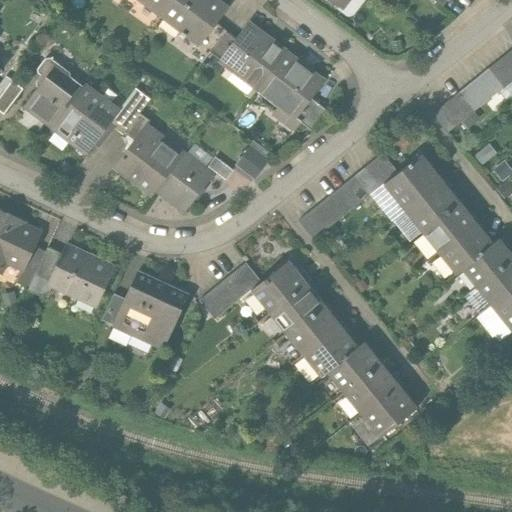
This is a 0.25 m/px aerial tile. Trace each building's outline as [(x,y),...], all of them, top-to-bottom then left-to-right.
[(143,0),(163,15),(175,0),(143,0)] [(229,8),(218,0),(175,0),(163,15),(201,45),(217,24),(229,8)] [(221,59),(258,88),(286,51),(249,23),(237,39),(221,59)] [(204,62),(211,52),(227,31),(217,24),(201,45),(194,54),(204,62)] [(237,39),(227,31),(211,52),(221,59),(237,39)] [(304,123),(296,116),(310,97),(324,80),(286,51),(258,88),(280,105),(275,112),(298,130),(304,123)] [(447,135),(511,83),(511,51),(432,116),(447,135)] [(29,106),(57,128),(85,90),(72,81),(69,78),(72,74),(60,66),(53,60),(49,60),(41,70),(41,74),(44,76),(39,82),(40,88),(41,89),(29,106)] [(0,99),(14,81),(9,77),(2,87),(0,85),(0,99)] [(25,90),(14,81),(0,99),(0,110),(6,115),(25,90)] [(89,86),(85,90),(57,128),(89,152),(110,124),(121,110),(89,86)] [(110,124),(123,133),(139,111),(149,98),(137,89),(121,110),(110,124)] [(328,110),(310,97),(296,116),(304,123),(313,130),(328,110)] [(150,120),(139,111),(123,133),(134,142),(148,122),(150,120)] [(151,193),(155,188),(184,149),(148,122),(134,142),(116,166),(151,193)] [(254,175),(265,150),(245,141),(234,166),(254,175)] [(208,167),(184,149),(155,188),(184,209),(213,171),(208,167)] [(313,240),(383,183),(404,166),(390,149),(299,222),(313,240)] [(383,183),(401,206),(440,174),(422,152),(404,166),(383,183)] [(215,157),(208,167),(213,171),(225,180),(233,170),(215,157)] [(459,197),(440,174),(401,206),(420,229),(459,197)] [(420,229),(438,251),(477,220),(459,197),(420,229)] [(0,211),(0,270),(4,273),(9,264),(24,271),(36,246),(43,231),(0,211)] [(495,242),(477,220),(438,251),(456,274),(462,269),(495,242)] [(462,269),(476,287),(511,258),(511,254),(499,239),(495,242),(462,269)] [(114,266),(69,245),(64,254),(50,284),(55,287),(95,306),(114,266)] [(18,285),(29,290),(48,251),(36,246),(24,271),(18,285)] [(49,247),(48,251),(29,290),(46,298),(50,296),(55,287),(50,284),(64,254),(49,247)] [(511,258),(476,287),(491,305),(511,288),(511,258)] [(254,288),(271,310),(307,282),(290,260),(261,282),(254,288)] [(214,320),(254,288),(261,282),(246,263),(199,301),(214,320)] [(190,294),(140,272),(128,299),(115,293),(103,319),(166,347),(190,294)] [(271,310),(288,332),(324,303),(307,282),(271,310)] [(511,288),(491,305),(511,330),(511,288)] [(288,332),(305,353),(341,325),(324,303),(288,332)] [(358,347),(341,325),(305,353),(322,375),(329,369),(358,347)] [(329,369),(346,391),(382,363),(364,341),(358,347),(329,369)] [(346,391),(364,413),(399,385),(382,363),(346,391)] [(417,408),(399,385),(364,413),(381,436),(417,408)]
